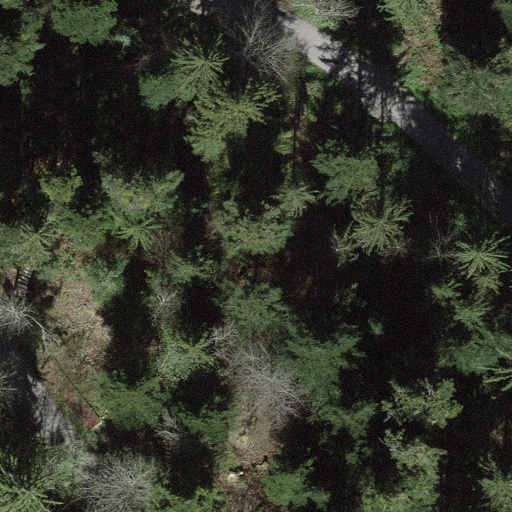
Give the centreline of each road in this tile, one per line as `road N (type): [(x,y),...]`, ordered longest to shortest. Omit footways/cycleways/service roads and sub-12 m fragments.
road 1 (unclassified): [(511,214),(389,94),(236,0)]
road 2 (unclassified): [(0,358),(117,511)]
